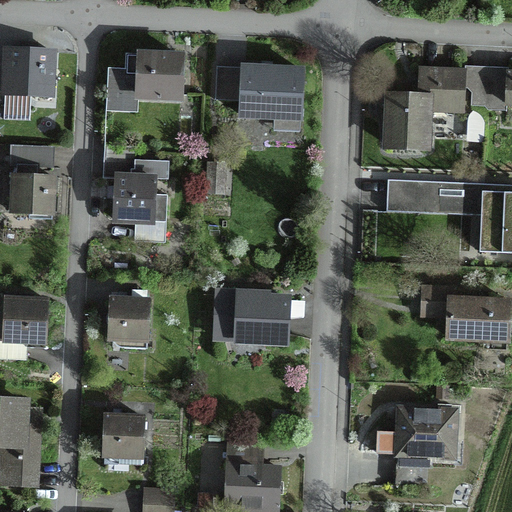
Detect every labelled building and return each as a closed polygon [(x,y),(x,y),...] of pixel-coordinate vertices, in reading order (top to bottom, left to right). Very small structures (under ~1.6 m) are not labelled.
[(53,52),(7,50),(5,93),(50,95),(53,52)] [(108,92),(137,93),(182,95),(183,58),(127,55),(127,69),(109,69),(108,92)] [(303,70),(243,67),(240,115),(300,117),(303,70)] [(465,70),(420,68),(419,98),(389,96),(387,145),(427,147),(428,110),(463,111),(465,70)] [(167,195),(154,195),(155,179),(168,179),(169,161),(134,160),(135,146),(106,145),(104,177),(117,177),(116,187),(114,187),(114,197),(116,197),(115,220),(136,221),(135,240),(165,242),(167,195)] [(18,165),(17,175),(14,175),(12,212),(52,214),(54,177),(31,176),(31,166),(18,165)] [(224,173),(209,173),(208,193),(223,194),(224,173)] [(389,211),(421,213),(421,203),(440,204),(441,182),(390,180),(389,211)] [(479,251),(511,252),(511,192),(462,190),(461,211),(481,212),(479,251)] [(452,288),(423,287),(422,306),(449,307),(447,337),(508,340),(509,302),(451,299),(452,288)] [(217,292),(215,338),(239,339),(239,333),(260,334),(260,340),(285,341),(287,300),(267,299),(267,294),(217,292)] [(28,346),(46,347),(48,300),(0,297),(0,358),(27,360),(28,346)] [(149,300),(111,298),(109,338),(112,338),(112,347),(147,348),(149,300)] [(34,485),(36,462),(38,462),(40,430),(24,429),(26,403),(0,401),(0,442),(3,443),(1,484),(34,485)] [(398,454),(431,455),(453,456),(455,411),(400,409),(398,454)] [(143,417),(106,415),(104,454),(105,454),(105,463),(141,465),(143,417)] [(431,455),(398,454),(396,485),(429,487),(431,455)] [(249,460),(228,459),(226,504),(278,507),(280,469),(249,467),(249,460)] [(145,489),(144,504),(174,505),(175,490),(145,489)]
